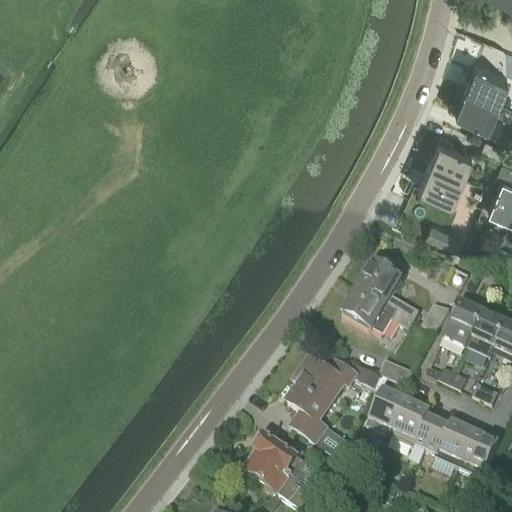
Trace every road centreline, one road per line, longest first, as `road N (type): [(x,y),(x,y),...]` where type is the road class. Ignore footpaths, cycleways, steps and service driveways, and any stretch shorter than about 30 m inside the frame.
road 1 (unclassified): [(445,0),(402,129),(352,222),(138,511)]
road 2 (residential): [(511,394),(497,424),(416,387)]
